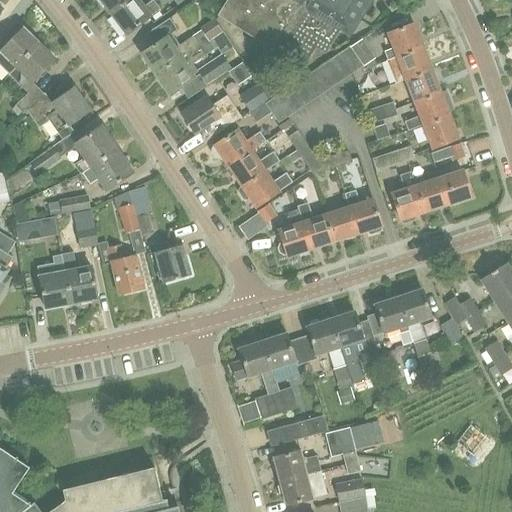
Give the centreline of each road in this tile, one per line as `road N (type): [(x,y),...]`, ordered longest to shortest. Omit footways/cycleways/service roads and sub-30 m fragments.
road 1 (residential): [(257,307),(232,256),(47,0)]
road 2 (residential): [(257,307),(511,224)]
road 3 (residential): [(249,511),(194,324)]
road 4 (residential): [(29,361),(194,324)]
road 5 (residential): [(511,142),(460,0)]
